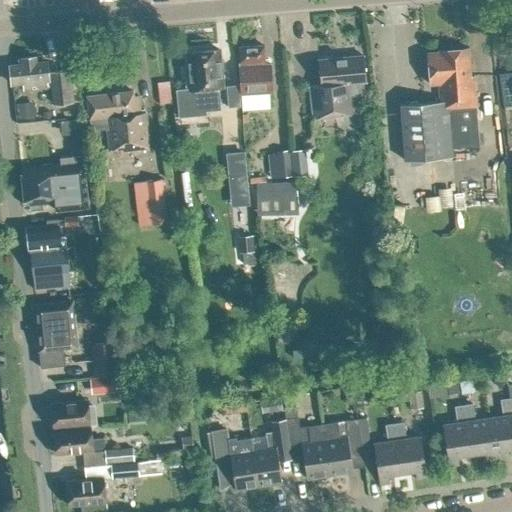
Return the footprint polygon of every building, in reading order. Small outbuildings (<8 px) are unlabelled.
[(264,64),(263,45),(238,46),(241,94),(254,93),(254,96),(261,95),(261,92),(271,92),(269,64),(264,64)] [(469,71),(467,47),(438,50),(438,52),(426,52),(429,84),(437,83),(438,101),(399,104),(403,159),(451,156),(450,147),(478,145),(472,71),(469,71)] [(186,87),(175,88),(177,116),(206,113),(206,109),(219,108),(217,86),(220,86),(217,48),(187,50),(189,71),(184,71),(186,87)] [(313,120),(314,120),(356,115),(353,95),(365,94),(363,81),(365,81),(362,54),(317,59),(320,84),(309,86),(313,120)] [(22,63),(9,65),(11,83),(22,81),(23,89),(51,86),(53,102),(71,100),(73,100),(70,68),(47,71),(46,61),(35,62),(34,56),(21,57),(22,63)] [(511,70),(498,72),(503,105),(511,104),(511,70)] [(133,95),(132,90),(86,96),(90,131),(106,129),(109,150),(121,148),(122,151),(150,147),(146,111),(140,112),(138,94),(133,95)] [(18,117),(36,115),(34,100),(16,102),(18,117)] [(62,131),(83,127),(80,114),(60,118),(62,131)] [(270,177),(291,175),(288,148),(275,150),(275,152),(267,153),(270,177)] [(306,149),(290,150),(292,175),(308,173),(306,149)] [(243,151),(225,153),(228,185),(246,184),(243,151)] [(60,164),(20,169),(23,192),(21,196),(22,204),(24,203),(55,200),(65,199),(63,182),(85,180),(83,153),(59,156),(60,164)] [(107,179),(106,167),(97,168),(98,180),(107,179)] [(185,213),(193,212),(187,170),(180,171),(185,213)] [(150,223),(167,221),(162,178),(145,179),(150,223)] [(256,214),(297,213),(297,181),(256,182),(256,214)] [(66,226),(78,225),(77,214),(64,215),(66,226)] [(60,246),(58,220),(45,220),(46,225),(25,227),(28,248),(29,248),(32,274),(34,289),(69,286),(66,246),(60,246)] [(40,366),(64,364),(63,348),(76,346),(72,300),(33,304),(40,366)] [(94,374),(116,372),(113,340),(91,342),(94,374)] [(293,358),(310,355),(309,347),(292,349),(293,358)] [(91,393),(119,389),(117,373),(89,377),(91,393)] [(369,404),(366,390),(354,392),(356,407),(369,404)] [(423,406),(420,390),(407,391),(409,408),(423,406)] [(259,412),(281,409),(278,394),(257,397),(259,412)] [(329,474),(321,423),(298,426),(295,404),(292,404),(291,395),(281,396),(284,418),(289,451),(301,449),(306,477),(329,474)] [(502,448),(511,446),(511,422),(508,397),(499,398),(502,415),(488,417),(494,457),(503,456),(502,448)] [(52,428),(89,424),(89,422),(87,400),(50,403),(52,428)] [(246,410),(245,400),(223,402),(225,413),(246,410)] [(494,457),(488,417),(474,419),(471,402),(462,404),(470,453),(483,451),(484,459),(494,457)] [(456,455),(470,453),(462,404),(453,405),(456,421),(441,424),(448,464),(458,463),(456,455)] [(145,422),(144,411),(127,413),(128,424),(145,422)] [(321,423),(329,474),(352,470),(348,442),(360,440),(356,417),(321,423)] [(276,452),(289,451),(284,418),(271,420),(273,430),(264,431),(267,448),(252,450),(257,485),(281,481),(276,452)] [(393,422),(401,471),(414,469),(415,477),(425,476),(419,435),(405,437),(402,421),(393,422)] [(387,473),(401,471),(393,422),(384,424),(387,440),(372,442),(378,483),(388,481),(387,473)] [(89,424),(52,428),(55,452),(92,448),(100,447),(103,443),(103,437),(91,438),(89,426),(89,424)] [(257,485),(252,450),(238,452),(235,436),(227,437),(225,428),(211,430),(217,469),(216,469),(219,488),(233,480),(234,488),(257,485)] [(106,462),(134,459),(132,445),(104,448),(106,462)] [(188,469),(197,468),(195,456),(183,458),(184,464),(188,469)] [(111,477),(138,474),(137,461),(110,464),(111,477)] [(105,511),(105,501),(103,477),(65,480),(68,504),(80,503),(80,511),(105,511)]
